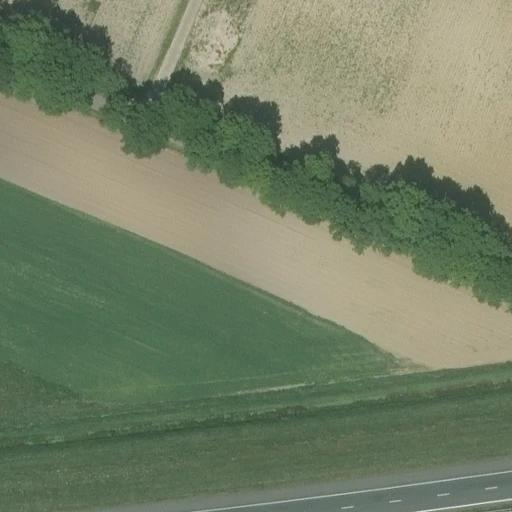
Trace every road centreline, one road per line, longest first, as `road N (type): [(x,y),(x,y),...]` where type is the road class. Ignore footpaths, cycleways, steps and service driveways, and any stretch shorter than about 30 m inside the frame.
road 1 (unclassified): [(0,54),(511,276)]
road 2 (motorway): [(511,486),(327,511)]
